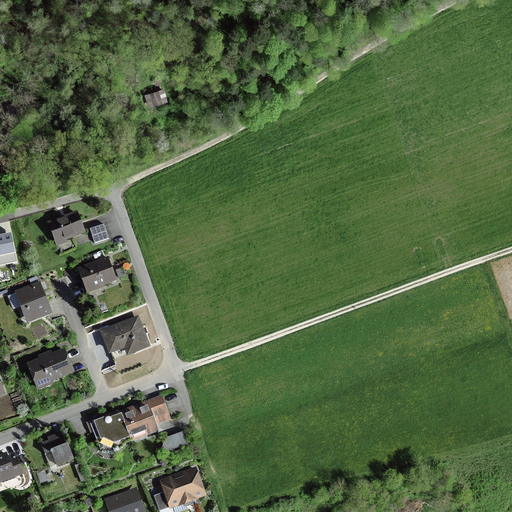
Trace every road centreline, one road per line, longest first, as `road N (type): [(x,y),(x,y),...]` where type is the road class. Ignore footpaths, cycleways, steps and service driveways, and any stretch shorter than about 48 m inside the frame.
road 1 (track): [(108,192),(456,0)]
road 2 (track): [(172,373),(511,247)]
road 3 (residential): [(0,214),(108,192),(172,373)]
road 4 (residential): [(0,440),(172,373)]
